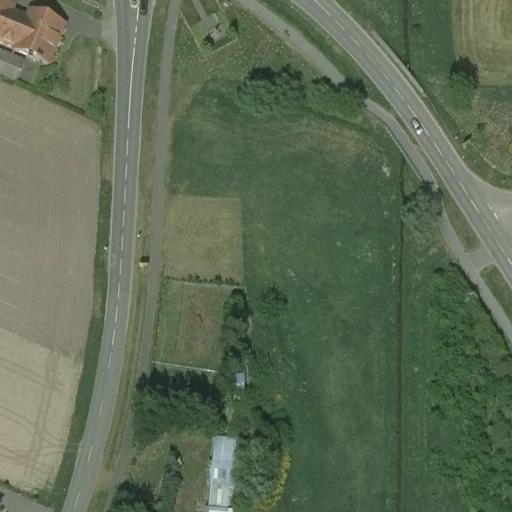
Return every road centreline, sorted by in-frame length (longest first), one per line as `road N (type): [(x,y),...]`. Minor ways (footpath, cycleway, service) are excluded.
road 1 (tertiary): [(72,511),(111,347),(134,0)]
road 2 (secondary): [(310,0),(384,76),(496,242)]
